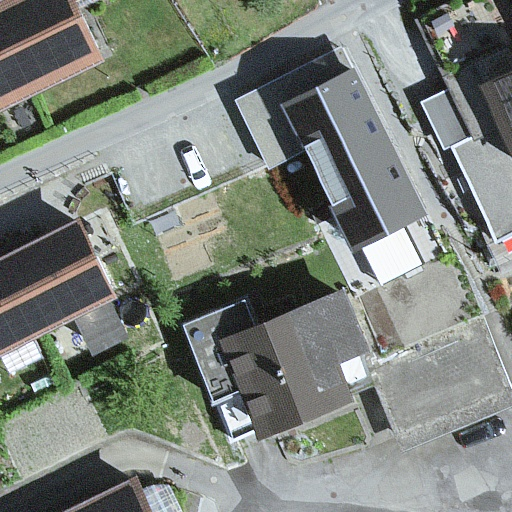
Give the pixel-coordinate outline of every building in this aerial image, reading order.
[(65,0),(17,0),(0,8),(0,118),(100,72),(65,0)] [(511,53),(487,0),(450,0),(409,19),(465,141),(444,151),(489,247),(511,236),(511,53)] [(277,113),(351,78),(339,51),(230,102),(264,175),(299,158),(277,113)] [(351,78),(277,113),(299,158),(348,260),(361,254),(404,234),(421,226),(351,78)] [(74,231),(0,266),(0,362),(112,309),(74,231)] [(421,267),(404,234),(361,254),(378,288),(421,267)] [(460,259),(346,302),(378,386),(397,437),(511,394),(460,259)] [(247,303),(174,329),(205,412),(219,407),(230,439),(248,433),(254,449),(350,414),(344,398),(378,386),(346,302),(344,295),(256,327),(247,303)] [(110,314),(73,332),(87,362),(125,344),(110,314)] [(171,511),(148,466),(54,511),(171,511)]
